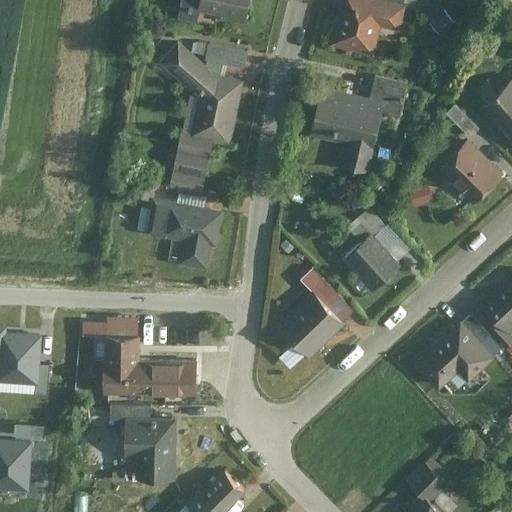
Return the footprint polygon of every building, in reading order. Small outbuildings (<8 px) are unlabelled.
[(245,21),(249,0),(199,0),(198,12),(245,21)] [(393,0),(342,0),(332,46),(373,54),(379,28),(402,33),(408,3),(393,0)] [(213,143),(230,148),(242,83),(217,76),(176,40),(157,63),(195,97),(188,139),(213,143)] [(404,84),(373,78),(368,101),(384,105),(399,108),(404,84)] [(511,80),(483,107),(511,139),(511,80)] [(368,101),(320,91),(310,138),(343,145),(338,167),(370,174),(384,105),(368,101)] [(476,129),(453,103),(443,113),(466,138),(476,129)] [(178,138),(169,194),(183,196),(204,199),(213,143),(188,139),(178,138)] [(502,179),(466,142),(437,170),(474,207),(502,179)] [(433,200),(431,188),(412,191),(414,203),(433,200)] [(169,194),(154,192),(153,204),(174,207),(181,208),(183,196),(169,194)] [(213,271),(221,213),(181,208),(174,207),(169,241),(183,243),(179,266),(213,271)] [(409,245),(391,223),(373,237),(392,260),(409,245)] [(368,290),(397,265),(392,260),(373,237),(370,233),(341,259),(368,290)] [(342,296),(311,263),(295,279),(310,294),(327,311),(342,296)] [(511,274),(483,300),(509,329),(511,326),(511,274)] [(327,311),(310,294),(279,325),(308,354),(339,324),(327,311)] [(502,346),(511,337),(511,332),(509,329),(483,300),(471,311),(502,346)] [(502,346),(471,311),(458,322),(490,357),(502,346)] [(8,316),(0,315),(0,365),(5,365),(7,325),(8,316)] [(490,357),(458,322),(413,361),(438,389),(458,371),(466,379),(490,357)] [(45,328),(7,325),(5,365),(4,373),(41,375),(45,328)] [(103,392),(197,395),(198,358),(144,356),(145,335),(115,334),(114,359),(104,359),(103,392)] [(155,403),(111,400),(110,419),(126,422),(153,422),(155,403)] [(172,477),(172,422),(153,422),(126,422),(126,457),(138,457),(138,477),(172,477)] [(33,435),(0,432),(0,480),(29,483),(33,435)] [(447,486),(423,462),(406,479),(423,496),(430,503),(447,486)] [(221,511),(243,490),(222,470),(198,495),(214,511),(221,511)] [(438,511),(430,503),(423,496),(407,511),(438,511)]
